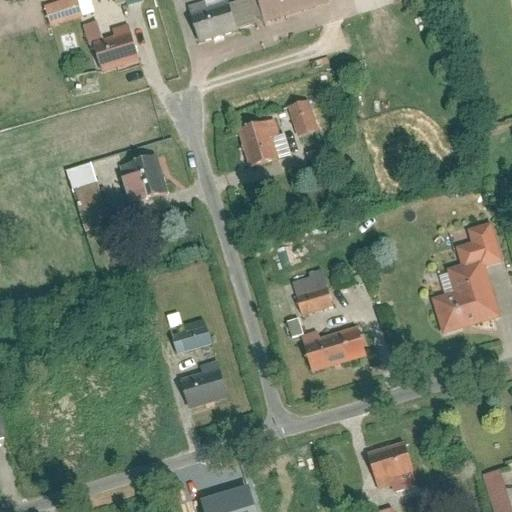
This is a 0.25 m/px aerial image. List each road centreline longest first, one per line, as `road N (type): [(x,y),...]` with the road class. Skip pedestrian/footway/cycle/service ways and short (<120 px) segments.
road 1 (residential): [(182,111),(285,434)]
road 2 (residential): [(26,511),(285,434)]
road 3 (residential): [(285,434),(511,366)]
